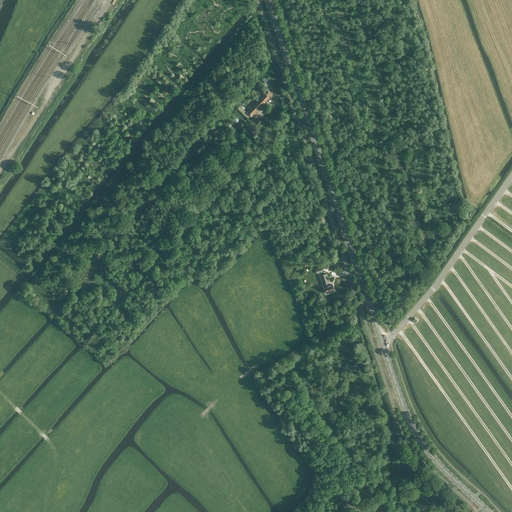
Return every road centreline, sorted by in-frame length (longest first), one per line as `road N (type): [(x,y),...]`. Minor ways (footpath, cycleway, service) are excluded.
road 1 (secondary): [(488,511),(432,456),(403,406),(268,0)]
road 2 (track): [(27,282),(253,13),(279,7)]
